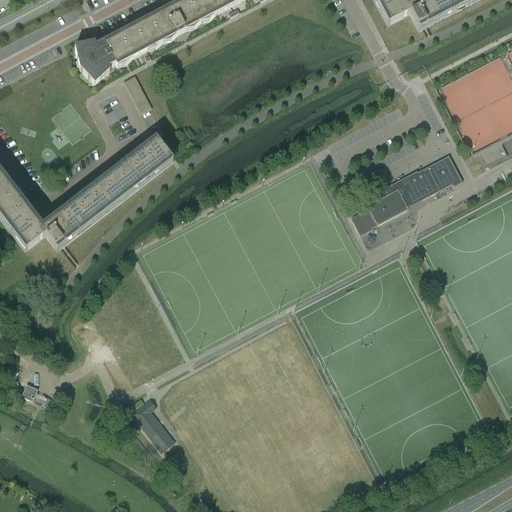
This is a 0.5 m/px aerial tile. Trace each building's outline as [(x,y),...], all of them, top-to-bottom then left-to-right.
[(95,46),(74,50),(77,64),(81,63),(84,69),(79,71),(79,72),(91,84),(97,81),(99,84),(109,74),(108,71),(241,0),(189,0),(172,10),(174,13),(166,17),(164,14),(166,13),(103,45),(104,47),(97,51),(95,46)] [(408,0),(402,3),(400,0),(375,0),(390,27),(409,17),(416,31),(475,0),(408,0)] [(237,12),(228,16),(230,20),(239,15),(237,12)] [(127,90),(137,84),(135,78),(124,84),(127,90)] [(140,89),(137,84),(127,90),(129,95),(140,89)] [(143,95),(140,89),(129,95),(132,100),(143,95)] [(146,100),(143,95),(132,100),(135,106),(146,100)] [(149,105),(146,100),(135,106),(138,111),(149,105)] [(149,105),(138,111),(141,117),(152,111),(149,105)] [(36,227),(0,179),(0,216),(28,253),(45,239),(55,252),(171,163),(157,145),(67,214),(61,208),(36,227)] [(448,158),(404,181),(403,180),(384,190),(388,197),(367,208),(369,212),(363,215),(352,221),(360,237),(371,230),(372,231),(408,211),(406,208),(421,201),(423,204),(452,188),(453,189),(462,184),(448,158)] [(11,381),(5,394),(12,397),(18,384),(11,381)] [(27,386),(22,398),(33,403),(39,391),(27,386)] [(149,403),(131,417),(161,455),(174,445),(163,430),(160,432),(148,416),(155,411),(149,403)]
